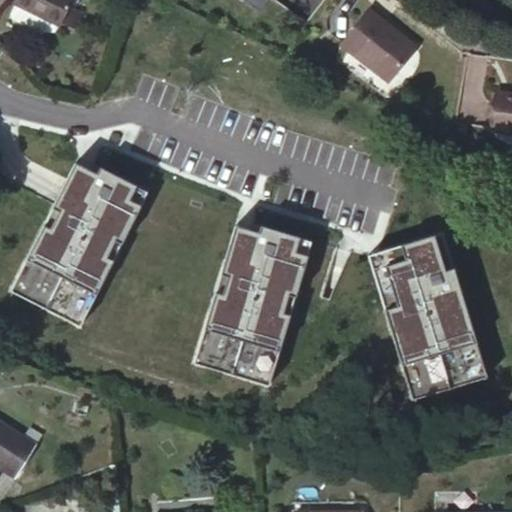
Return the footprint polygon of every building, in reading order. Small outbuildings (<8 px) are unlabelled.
[(69,0),(11,0),(11,2),(55,21),(58,23),(69,0)] [(6,12),(8,17),(45,34),(50,32),(55,21),(11,2),(6,12)] [(415,45),(367,6),(339,41),(387,79),(415,45)] [(508,95),(498,93),(496,103),(506,105),(508,95)] [(511,95),(508,95),(506,105),(496,103),(493,130),(511,132),(511,95)] [(86,192),(95,175),(80,167),(64,198),(71,202),(79,188),(86,192)] [(141,190),(106,171),(102,179),(95,175),(86,192),(79,188),(71,202),(64,198),(58,210),(63,213),(54,230),(49,227),(21,281),(42,291),(38,300),(64,313),(68,305),(90,316),(118,263),(114,260),(122,244),(127,246),(146,209),(134,203),(141,190)] [(153,196),(141,190),(134,203),(146,209),(153,196)] [(63,213),(58,210),(49,227),(54,230),(63,213)] [(301,239),(262,228),(260,236),(253,234),(248,253),(240,250),(235,265),(227,263),(223,276),(228,278),(222,296),(217,294),(200,351),(222,358),(219,367),(248,376),(251,367),(273,374),(291,316),(286,315),(291,297),(297,298),(309,258),(297,254),(301,239)] [(248,253),(253,234),(237,229),(227,263),(235,265),(240,250),(248,253)] [(458,270),(447,233),(437,236),(448,273),(458,270)] [(437,236),(389,251),(400,288),(391,290),(397,307),(387,310),(388,311),(393,310),(399,329),(394,330),(412,389),(434,383),(437,392),(467,383),(465,374),(487,367),(469,308),(464,310),(458,291),(464,289),(458,270),(448,273),(437,236)] [(314,243),(301,239),(297,254),(309,258),(314,243)] [(118,263),(127,246),(122,244),(114,260),(118,263)] [(389,251),(371,256),(387,310),(397,307),(391,290),(400,288),(389,251)] [(228,278),(223,276),(217,294),(222,296),(228,278)] [(42,291),(21,281),(17,289),(38,300),(42,291)] [(469,308),(464,289),(458,291),(464,310),(469,308)] [(291,316),(297,298),(291,297),(286,315),(291,316)] [(90,316),(68,305),(64,313),(85,324),(90,316)] [(393,310),(388,311),(394,330),(399,329),(393,310)] [(222,358),(200,351),(197,361),(219,367),(222,358)] [(273,374),(251,367),(248,376),(271,383),(273,374)] [(487,367),(465,374),(467,383),(490,377),(487,367)] [(434,383),(412,389),(415,399),(437,392),(434,383)] [(37,440),(0,416),(0,461),(17,472),(37,440)] [(353,511),(353,503),(286,506),(285,511),(353,511)]
